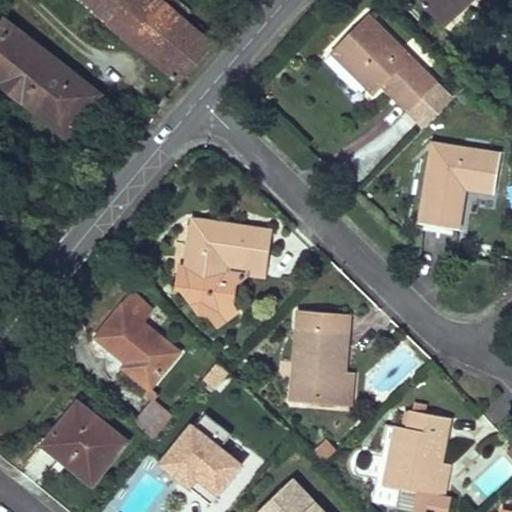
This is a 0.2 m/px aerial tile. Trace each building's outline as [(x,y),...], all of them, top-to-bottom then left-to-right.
[(83,0),(181,83),(213,45),(161,0),(83,0)] [(418,0),(437,20),(459,0),(418,0)] [(459,0),(437,20),(443,26),(471,0),(459,0)] [(367,15),(332,50),(376,93),(384,85),(397,72),(409,84),(396,97),(409,110),(435,84),(367,15)] [(72,131),(100,94),(0,16),(0,83),(67,137),(72,131)] [(397,72),(384,85),(396,97),(409,84),(397,72)] [(72,131),(67,137),(72,150),(81,138),(72,131)] [(434,144),(421,222),(457,228),(464,187),(494,192),(500,155),(434,144)] [(194,219),(187,265),(180,264),(177,288),(181,288),(193,303),(200,304),(199,310),(207,311),(218,326),(238,312),(233,305),(226,296),(227,291),(222,291),(225,263),(267,268),(272,231),(194,219)] [(267,268),(225,263),(222,291),(227,291),(226,296),(233,305),(235,283),(246,276),(266,278),(267,268)] [(136,276),(123,264),(115,273),(127,285),(136,276)] [(134,292),(129,296),(149,313),(154,309),(134,292)] [(129,296),(102,329),(113,339),(108,345),(129,362),(136,368),(132,373),(149,387),(179,352),(143,321),(149,313),(129,296)] [(299,309),(292,401),(341,405),(343,373),(348,313),(299,309)] [(102,329),(97,335),(108,345),(113,339),(102,329)] [(136,368),(129,362),(125,366),(132,373),(136,368)] [(343,373),(341,405),(349,406),(352,374),(343,373)] [(154,399),(135,422),(154,438),(174,414),(154,399)] [(78,401),(43,444),(92,483),(126,441),(78,401)] [(414,402),(412,414),(409,427),(402,426),(397,425),(385,485),(401,488),(417,491),(413,511),(418,511),(446,511),(449,497),(442,496),(433,494),(439,464),(449,417),(425,412),(427,405),(414,402)] [(412,414),(405,412),(402,426),(409,427),(412,414)] [(207,414),(196,428),(220,447),(231,433),(207,414)] [(218,493),(242,464),(220,447),(196,428),(192,424),(161,463),(190,486),(197,476),(218,493)] [(326,439),(313,451),(323,461),(336,449),(326,439)] [(448,466),(439,464),(433,494),(442,496),(448,466)] [(218,493),(197,476),(190,486),(211,503),(218,493)] [(324,511),(292,478),(256,511),(324,511)] [(417,491),(401,488),(397,508),(413,511),(417,491)]
